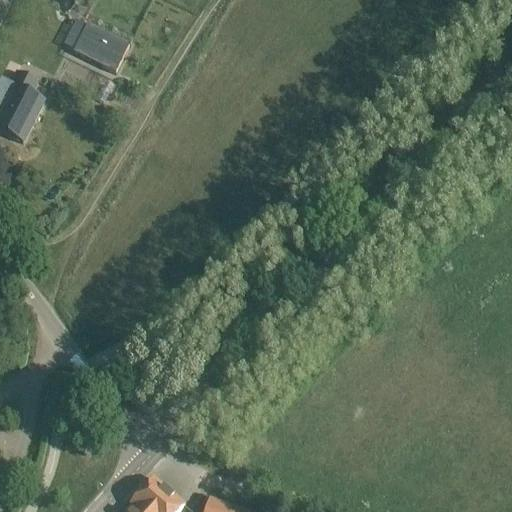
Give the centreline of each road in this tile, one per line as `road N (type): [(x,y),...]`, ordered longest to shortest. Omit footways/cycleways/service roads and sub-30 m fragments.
road 1 (tertiary): [(155,454),(511,92)]
road 2 (unclassified): [(155,454),(0,261)]
road 3 (track): [(155,454),(276,511)]
